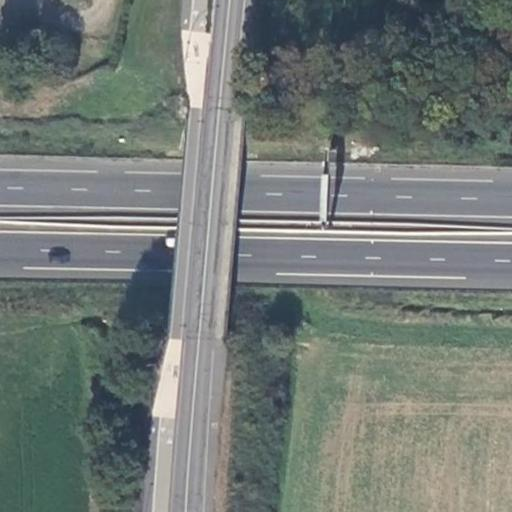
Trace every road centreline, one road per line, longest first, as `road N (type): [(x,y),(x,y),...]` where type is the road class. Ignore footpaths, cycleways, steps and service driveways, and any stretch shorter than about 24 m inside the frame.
road 1 (secondary): [(184,511),(226,0)]
road 2 (trunk): [(511,199),(0,186)]
road 3 (trunk): [(0,250),(511,261)]
